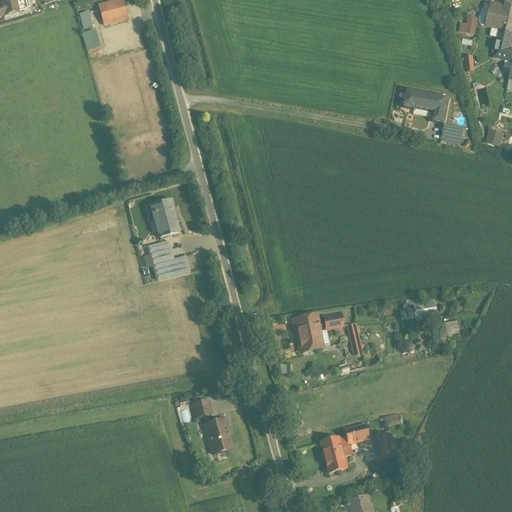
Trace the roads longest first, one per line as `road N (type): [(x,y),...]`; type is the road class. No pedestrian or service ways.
road 1 (unclassified): [(197,167),(290,511)]
road 2 (unclassified): [(197,167),(0,230)]
road 3 (unclassified): [(153,0),(197,167)]
